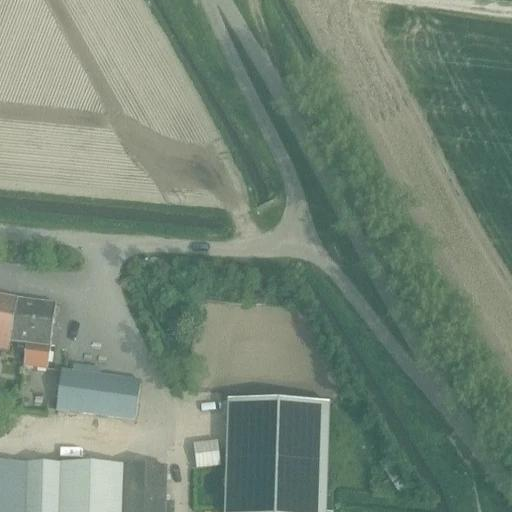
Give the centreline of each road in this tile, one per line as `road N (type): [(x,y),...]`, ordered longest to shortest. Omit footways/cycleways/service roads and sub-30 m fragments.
road 1 (unclassified): [(474,440),(220,0)]
road 2 (unclassified): [(301,237),(256,254),(0,233)]
road 3 (unclassified): [(474,440),(301,237)]
road 4 (unclassified): [(301,237),(292,188),(207,0)]
